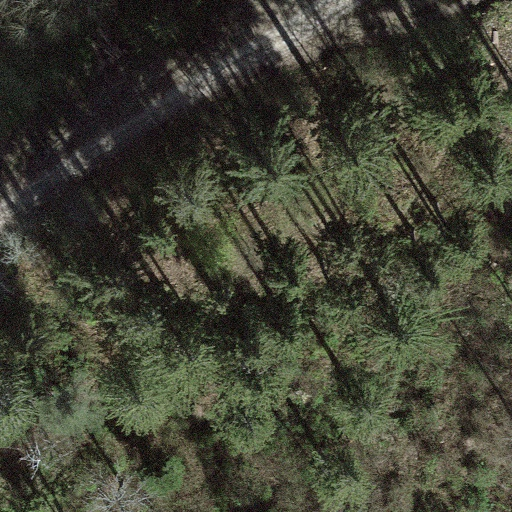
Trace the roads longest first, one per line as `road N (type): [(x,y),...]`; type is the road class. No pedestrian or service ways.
road 1 (track): [(0,222),(338,0)]
road 2 (track): [(427,0),(220,75)]
